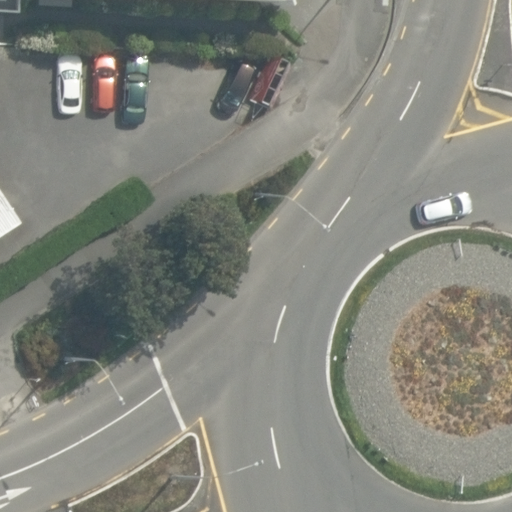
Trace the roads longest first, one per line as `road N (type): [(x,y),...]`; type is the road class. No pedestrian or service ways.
road 1 (secondary): [(0,476),(267,335)]
road 2 (secondary): [(351,198),(418,80),(440,0)]
road 3 (secondary): [(316,497),(276,427),(267,335)]
road 4 (secondary): [(351,198),(414,168),(484,162),(511,169)]
road 5 (secondary): [(267,335),(282,282),(311,235),(351,198)]
